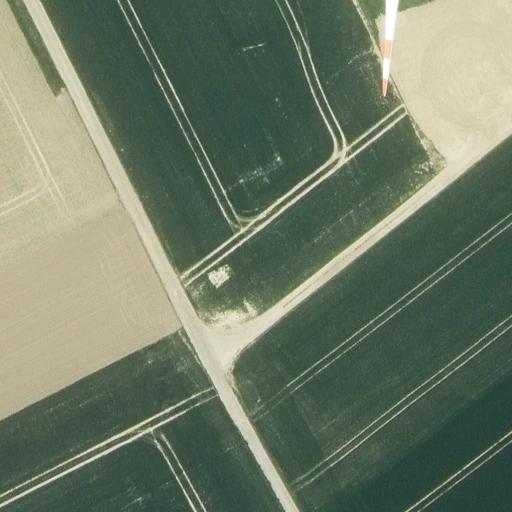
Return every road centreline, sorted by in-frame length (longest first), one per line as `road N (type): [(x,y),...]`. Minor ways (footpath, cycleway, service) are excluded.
road 1 (track): [(37,0),(228,375)]
road 2 (track): [(511,150),(228,375)]
road 3 (track): [(299,511),(228,375)]
